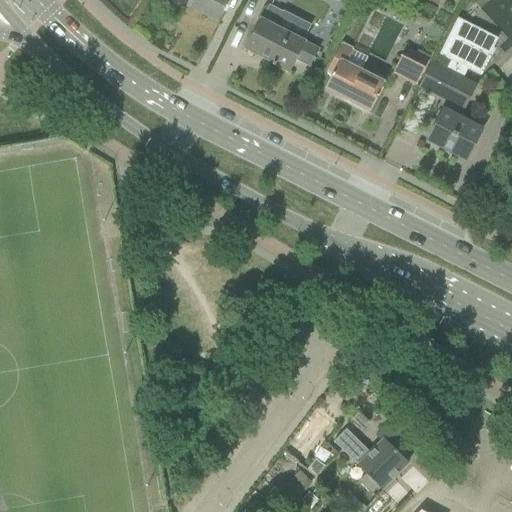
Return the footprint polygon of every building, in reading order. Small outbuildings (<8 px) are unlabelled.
[(190,0),(188,6),(216,21),(226,0),(190,0)] [(275,25),(281,13),(268,6),(261,19),(245,49),(272,63),(270,66),(273,67),(274,65),(287,72),(294,59),(309,66),(318,48),(275,25)] [(428,69),(418,87),(446,101),(442,110),(426,141),(465,161),(474,143),(482,127),(460,117),(470,97),(477,85),(463,78),(467,70),(478,76),(497,40),(457,19),(439,55),(450,61),(445,70),(431,62),(428,69)] [(324,89),(339,97),(369,112),(384,83),(345,64),(352,50),(340,44),(326,72),(331,75),(324,89)] [(392,74),(415,85),(428,61),(405,49),(392,74)] [(316,412),(286,450),(301,461),(330,423),(316,412)] [(345,430),(332,442),(340,450),(365,474),(377,486),(381,490),(407,463),(391,448),(408,431),(394,417),(369,442),(374,447),(368,453),(353,437),(345,430)]
